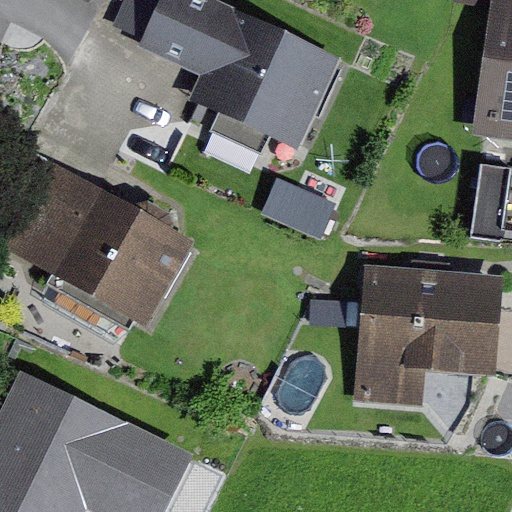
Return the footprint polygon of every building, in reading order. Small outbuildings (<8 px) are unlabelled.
[(321,56),(206,0),(178,0),(140,77),(277,145),(321,56)] [(511,0),(500,0),(494,124),(511,125),(511,0)] [(511,160),(486,159),(483,220),(511,221),(511,160)] [(180,237),(61,171),(10,262),(129,328),(180,237)] [(499,283),(380,273),(373,364),(492,374),(499,283)] [(19,373),(0,413),(0,511),(84,511),(86,509),(92,511),(163,511),(191,456),(19,373)]
